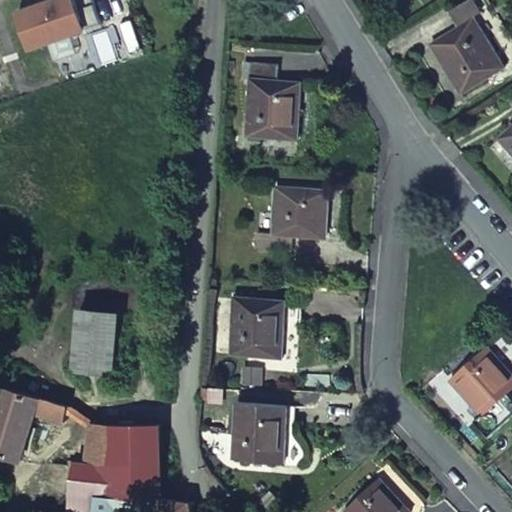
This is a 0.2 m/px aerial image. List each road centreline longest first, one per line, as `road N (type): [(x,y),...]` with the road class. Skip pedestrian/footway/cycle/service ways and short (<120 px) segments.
road 1 (residential): [(225,0),(193,422),(202,497)]
road 2 (residential): [(388,391),(402,121)]
road 3 (residential): [(402,121),(511,250)]
road 4 (residential): [(500,511),(388,391)]
road 5 (residential): [(330,0),(402,121)]
